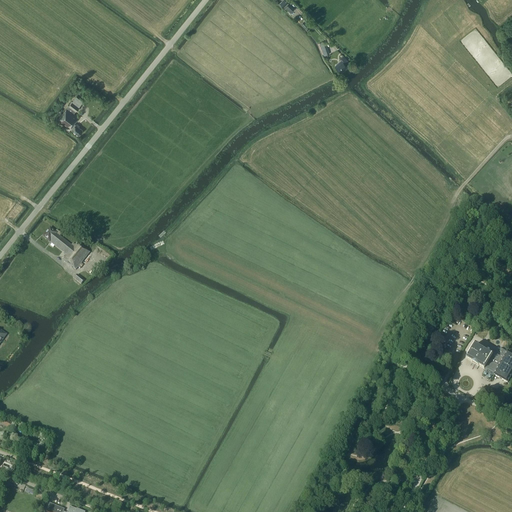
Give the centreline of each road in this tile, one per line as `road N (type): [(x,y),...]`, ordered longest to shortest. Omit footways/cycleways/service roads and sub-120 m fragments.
road 1 (tertiary): [(0,257),(206,0)]
road 2 (track): [(338,456),(390,362),(460,395)]
road 3 (track): [(403,511),(460,395)]
